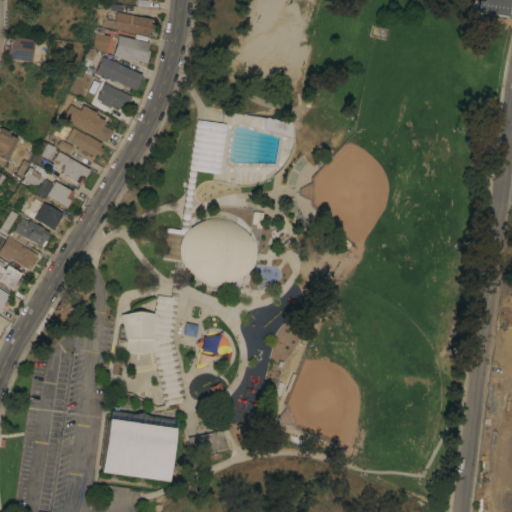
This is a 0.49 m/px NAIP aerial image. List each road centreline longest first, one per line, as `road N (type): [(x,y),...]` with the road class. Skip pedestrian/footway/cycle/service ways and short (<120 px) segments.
road 1 (residential): [(461,511),(511,92)]
road 2 (tertiary): [(0,375),(162,91),(182,0)]
